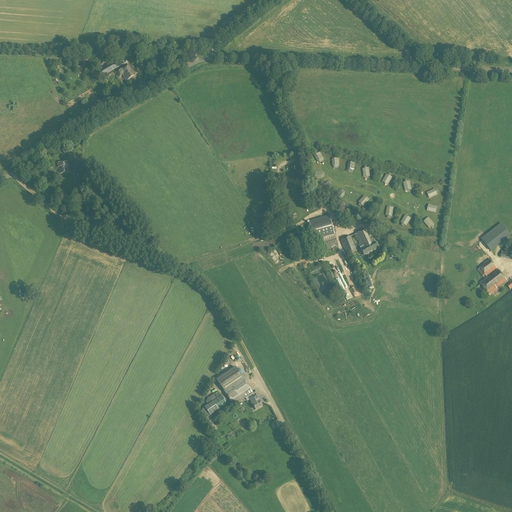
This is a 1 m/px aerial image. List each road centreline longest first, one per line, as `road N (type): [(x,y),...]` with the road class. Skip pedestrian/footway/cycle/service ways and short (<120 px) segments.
road 1 (unclassified): [(11,174),(80,230),(177,269),(214,294),(332,511)]
road 2 (tertiary): [(11,174),(202,58),(409,65)]
road 3 (track): [(202,58),(0,50)]
